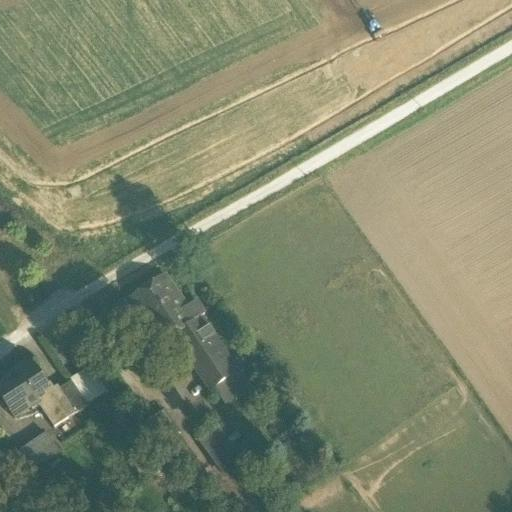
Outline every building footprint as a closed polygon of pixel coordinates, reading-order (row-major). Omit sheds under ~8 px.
[(159,349),(176,337),(202,319),(204,317),(195,305),(187,311),(178,299),(177,299),(164,280),(128,304),(159,349)] [(239,374),(202,319),(176,337),(183,346),(213,391),(239,374)] [(176,337),(159,349),(165,358),(178,349),(183,346),(176,337)] [(183,346),(178,349),(209,394),(213,391),(183,346)] [(0,406),(11,424),(37,408),(32,400),(44,393),(27,366),(15,374),(18,378),(0,389),(0,406)] [(70,382),(71,385),(86,408),(106,394),(90,369),(70,382)] [(213,391),(224,406),(249,388),(239,374),(213,391)] [(63,403),(73,419),(88,410),(86,408),(71,385),(57,394),(63,403)] [(37,408),(42,416),(63,403),(57,394),(56,392),(50,396),(44,393),(32,400),(37,408)] [(73,419),(63,403),(42,416),(52,433),(73,419)] [(159,444),(160,447),(161,446),(175,437),(160,416),(147,425),(148,428),(150,431),(151,434),(153,436),(154,439),(156,441),(159,444)] [(198,443),(226,482),(245,468),(235,453),(217,428),(198,443)] [(151,437),(123,430),(118,452),(145,458),(151,437)] [(18,456),(31,474),(57,455),(44,437),(18,456)] [(185,481),(194,493),(208,484),(175,437),(161,446),(185,481)] [(255,439),(235,453),(245,468),(249,473),(270,459),(255,439)] [(189,497),(195,506),(213,492),(208,484),(194,493),(189,497)]
